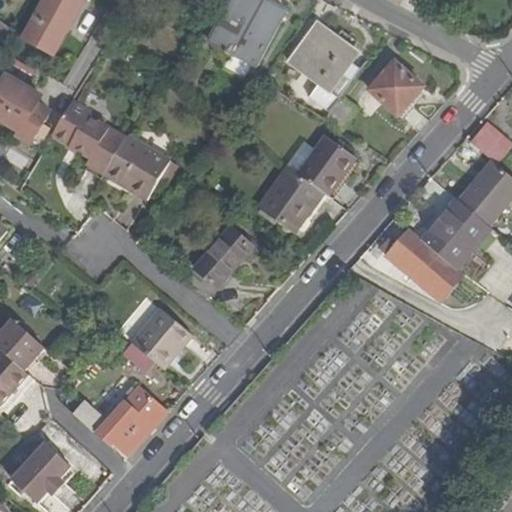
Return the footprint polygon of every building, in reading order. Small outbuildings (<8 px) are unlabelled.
[(17,0),(28,9),(32,0),(17,0)] [(84,0),(45,0),(24,40),(55,56),(84,0)] [(222,0),(206,0),(204,4),(217,11),(222,0)] [(259,67),(283,21),(257,8),(261,0),(234,0),(212,43),(259,67)] [(261,0),(257,8),(283,21),(287,13),(263,0),(261,0)] [(14,32),(0,21),(0,43),(3,46),(14,32)] [(333,92),(352,65),(359,55),(319,26),(292,62),(333,92)] [(400,117),(425,89),(397,64),(373,92),(400,117)] [(343,97),(361,72),(352,65),(333,92),(341,100),(343,97)] [(44,98),(7,76),(0,87),(0,119),(22,133),(19,137),(31,146),(52,114),(39,106),(44,98)] [(341,100),(325,120),(343,132),(361,109),(343,97),(341,100)] [(91,165),(108,175),(127,142),(89,120),(91,116),(73,105),(55,135),(95,158),(91,165)] [(475,146),(491,165),(494,167),(506,154),(511,147),(511,143),(493,127),(475,146)] [(325,195),(329,198),(357,159),(328,137),(300,176),(325,195)] [(127,142),(108,175),(150,200),(172,164),(129,139),(127,142)] [(491,165),(461,201),(462,202),(491,228),(511,202),(511,181),(494,167),(491,165)] [(325,195),(300,176),(290,168),(261,208),(297,234),(325,195)] [(427,243),(438,253),(458,270),(493,229),(491,228),(462,202),(427,243)] [(0,244),(10,232),(0,223),(0,244)] [(188,280),(209,298),(217,289),(219,290),(230,277),(254,249),(232,230),(188,280)] [(427,243),(415,233),(401,248),(393,241),(385,250),(416,278),(438,253),(427,243)] [(254,249),(230,277),(234,280),(258,252),(254,249)] [(500,277),(484,264),(474,277),(490,290),(500,277)] [(38,319),(45,306),(28,297),(21,310),(38,319)] [(156,364),(166,371),(194,337),(163,311),(135,345),(156,364)] [(0,407),(2,409),(31,377),(26,374),(48,352),(17,323),(0,340),(0,348),(4,352),(0,356),(0,407)] [(156,364),(135,345),(126,355),(147,374),(156,364)] [(37,383),(31,377),(2,409),(8,415),(37,383)] [(131,459),(171,414),(141,388),(102,432),(131,459)] [(75,416),(91,429),(102,416),(87,402),(75,416)] [(41,505),(52,492),(63,480),(74,468),(46,445),(14,482),(41,505)] [(63,480),(52,492),(57,496),(68,484),(63,480)]
